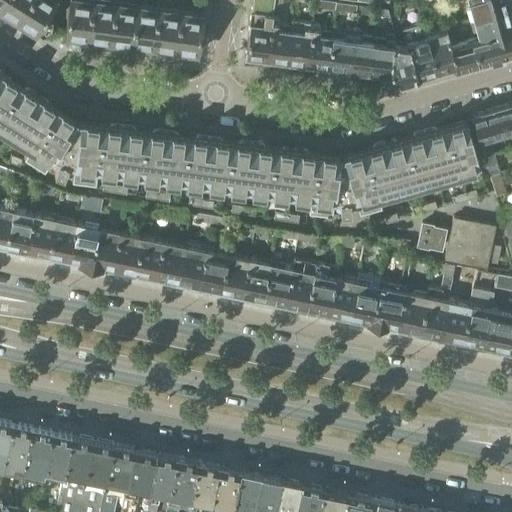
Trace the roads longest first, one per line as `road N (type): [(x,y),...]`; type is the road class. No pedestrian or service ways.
road 1 (secondary): [(511,399),(75,313),(0,290)]
road 2 (secondary): [(0,352),(445,438),(511,460)]
road 3 (residential): [(0,389),(503,493)]
road 4 (residential): [(219,100),(356,117),(511,76)]
road 5 (residential): [(0,35),(71,81),(219,100)]
